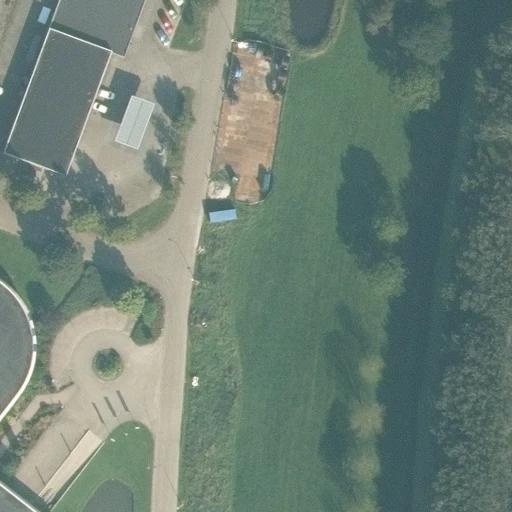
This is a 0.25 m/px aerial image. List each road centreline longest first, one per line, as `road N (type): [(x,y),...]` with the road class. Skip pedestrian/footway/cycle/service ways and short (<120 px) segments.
road 1 (unclassified): [(183,266),(221,0)]
road 2 (unclassified): [(163,511),(183,266)]
road 3 (unclassified): [(183,266),(114,256),(0,214)]
